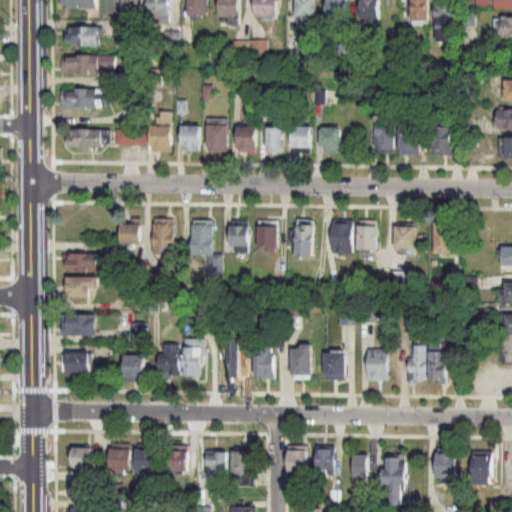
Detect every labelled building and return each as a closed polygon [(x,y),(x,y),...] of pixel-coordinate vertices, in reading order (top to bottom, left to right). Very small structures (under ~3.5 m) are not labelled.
[(97,9),(96,0),(63,0),(64,9),(97,9)] [(115,15),(115,0),(102,0),(103,15),(115,15)] [(143,0),(122,0),(123,15),(143,15),(143,0)] [(149,0),(150,25),(171,25),(170,0),(149,0)] [(189,0),(189,17),(210,17),(209,0),(189,0)] [(220,0),(220,18),(240,18),(240,0),(220,0)] [(255,0),(256,18),(279,18),(278,0),(255,0)] [(317,25),(316,0),(296,0),(297,25),(317,25)] [(347,0),(326,0),(327,23),(347,23),(347,0)] [(379,22),(378,0),(361,0),(361,22),(379,22)] [(428,0),(411,0),(411,26),(429,26),(428,0)] [(436,0),(437,47),(457,47),(456,0),(436,0)] [(511,0),(495,0),(495,9),(511,9),(511,0)] [(511,37),(511,18),(501,19),(501,38),(511,37)] [(69,48),(100,48),(100,27),(69,27),(69,48)] [(117,57),(64,56),(64,76),(116,77),(117,57)] [(63,109),(103,109),(103,90),(63,90),(63,109)] [(511,111),(498,111),(498,130),(511,130),(511,111)] [(152,127),(152,154),(174,154),(174,114),(161,114),(161,127),(152,127)] [(208,150),(229,150),(229,127),(208,127),(208,150)] [(202,153),(202,128),(183,128),(183,153),(202,153)] [(312,150),(312,128),(292,128),(293,150),(312,150)] [(238,153),(257,153),(257,129),(238,129),(238,153)] [(396,154),(396,129),(377,129),(377,154),(396,154)] [(452,129),(434,129),(434,156),(452,156),(452,129)] [(147,130),(118,130),(118,145),(147,145),(147,130)] [(285,130),(268,130),(268,154),(285,154),(285,130)] [(342,130),(323,130),(323,155),(342,155),(342,130)] [(420,157),(420,130),(400,130),(400,157),(420,157)] [(106,150),(106,131),(70,131),(70,150),(106,150)] [(511,135),(511,156),(499,157),(499,135),(511,135)] [(155,254),(176,254),(176,219),(155,219),(155,254)] [(194,255),(210,255),(210,278),(225,278),(225,256),(215,256),(215,220),(194,220),(194,255)] [(354,253),(354,221),(333,221),(333,253),(354,253)] [(434,222),(434,254),(454,254),(454,222),(434,222)] [(142,224),(122,224),(122,247),(142,247),(142,224)] [(314,256),(314,224),(296,224),(296,256),(314,256)] [(251,225),(234,225),(234,253),(251,253),(251,225)] [(280,226),(259,226),(259,247),(280,247),(280,226)] [(359,249),(378,249),(378,226),(359,226),(359,249)] [(417,250),(417,226),(396,226),(396,250),(417,250)] [(511,264),(511,245),(503,245),(503,264),(511,264)] [(68,253),(68,271),(105,272),(105,253),(68,253)] [(92,289),(100,289),(100,276),(68,276),(68,298),(92,298),(92,289)] [(501,300),(511,299),(511,280),(501,281),(501,300)] [(378,306),(361,306),(361,321),(378,321),(378,306)] [(64,334),(97,335),(98,314),(65,313),(64,334)] [(511,364),(511,313),(503,313),(503,365),(511,364)] [(134,323),(134,341),(147,341),(147,323),(134,323)] [(161,376),(180,376),(180,344),(161,344),(161,376)] [(293,377),(314,377),(314,345),(293,345),(293,377)] [(427,345),(412,345),(412,381),(427,381),(427,345)] [(276,376),(276,346),(257,346),(257,376),(276,376)] [(204,378),(204,347),(186,347),(186,378),(204,378)] [(92,372),(92,348),(65,348),(65,372),(92,372)] [(390,380),(390,349),(369,349),(369,380),(390,380)] [(448,383),(448,350),(430,350),(430,383),(448,383)] [(347,351),(326,351),(326,379),(347,379),(347,351)] [(125,353),(126,379),(146,379),(145,353),(125,353)] [(133,470),(133,444),(111,444),(111,470),(133,470)] [(73,468),(95,468),(95,446),(73,446),(73,468)] [(138,471),(158,471),(158,448),(138,448),(138,471)] [(336,476),(336,448),(319,448),(319,476),(336,476)] [(169,471),(189,471),(189,449),(169,449),(169,471)] [(307,449),(290,449),(290,474),(307,474),(307,449)] [(234,450),(234,475),(244,475),(244,482),(253,482),(253,450),(234,450)] [(228,452),(208,452),(208,477),(228,477),(228,452)] [(459,452),(438,452),(438,477),(459,477),(459,452)] [(369,454),(355,454),(355,480),(369,480),(369,454)] [(391,484),(391,505),(407,505),(407,455),(386,455),(386,484),(391,484)] [(493,484),(493,455),(475,455),(475,484),(493,484)] [(96,475),(71,475),(71,498),(96,498),(96,475)]
